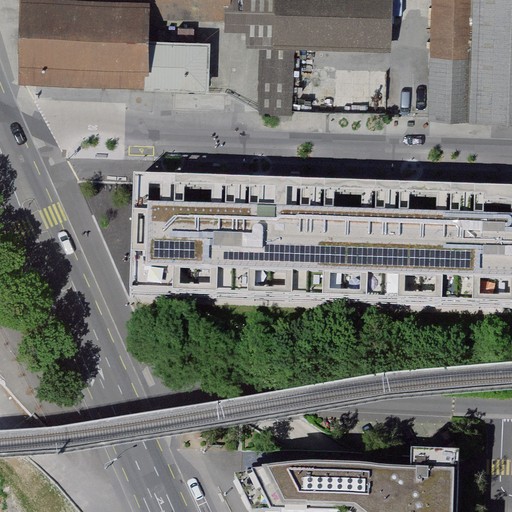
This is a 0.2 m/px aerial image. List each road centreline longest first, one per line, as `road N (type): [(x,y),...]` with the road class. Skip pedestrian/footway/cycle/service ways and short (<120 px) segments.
road 1 (residential): [(0,130),(511,152)]
road 2 (secondary): [(0,134),(163,511)]
